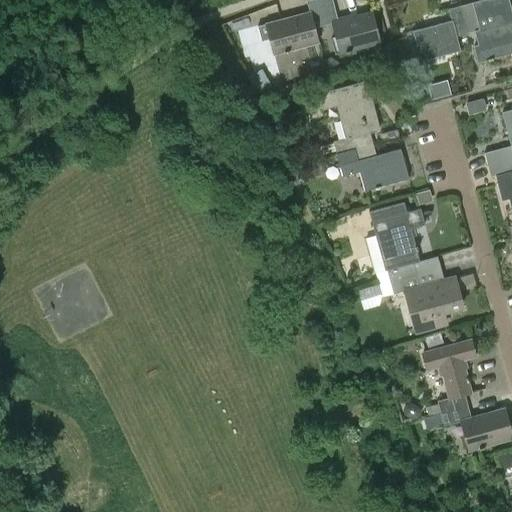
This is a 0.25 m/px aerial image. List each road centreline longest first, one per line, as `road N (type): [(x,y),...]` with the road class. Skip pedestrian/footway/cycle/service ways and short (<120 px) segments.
road 1 (track): [(256,0),(185,25),(0,159)]
road 2 (residential): [(511,370),(454,151)]
